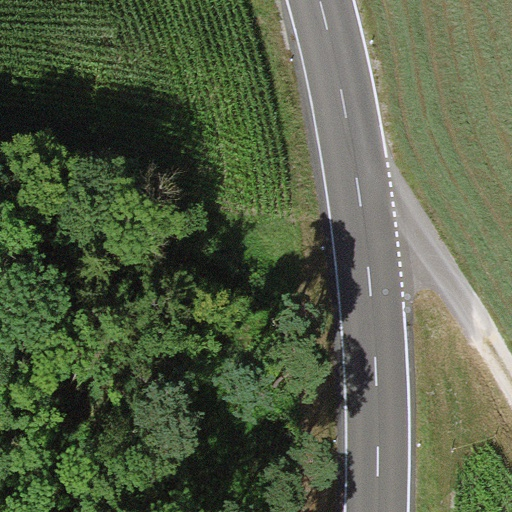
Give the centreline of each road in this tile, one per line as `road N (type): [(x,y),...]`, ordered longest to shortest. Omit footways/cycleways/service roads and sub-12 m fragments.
road 1 (tertiary): [(370,511),(372,325),(355,189),(310,0)]
road 2 (track): [(355,189),(431,282),(511,421)]
